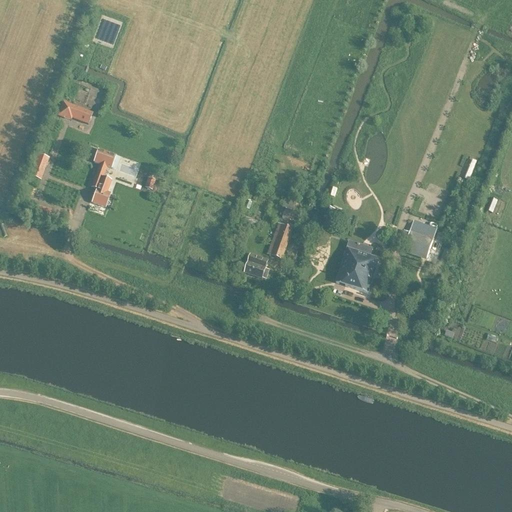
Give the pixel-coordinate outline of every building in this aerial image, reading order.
[(88,124),(92,113),(63,102),(57,116),(64,118),(65,115),(88,124)] [(98,150),(94,162),(99,164),(91,187),(97,189),(92,203),(106,208),(111,194),(107,192),(111,181),(103,178),(107,167),(111,168),(115,156),(98,150)] [(49,158),(38,154),(30,176),(40,180),(49,158)] [(155,180),(149,178),(146,188),(152,189),(155,180)] [(498,200),(491,198),(487,211),(493,213),(498,200)] [(327,206),(323,216),(330,218),(334,209),(327,206)] [(290,209),(286,218),(292,221),(296,211),(290,209)] [(404,231),(399,244),(405,246),(403,252),(426,260),(437,229),(414,221),(410,233),(404,231)] [(274,237),(267,254),(280,259),(292,230),(284,226),(284,225),(278,223),(273,237),(274,237)] [(379,260),(348,249),(335,282),(367,294),(379,260)] [(446,250),(441,264),(448,266),(453,252),(446,250)] [(262,279),(262,278),(266,279),(269,270),(265,268),(267,261),(250,256),(244,273),(262,279)] [(454,334),(446,331),(444,336),(452,339),(454,334)]
